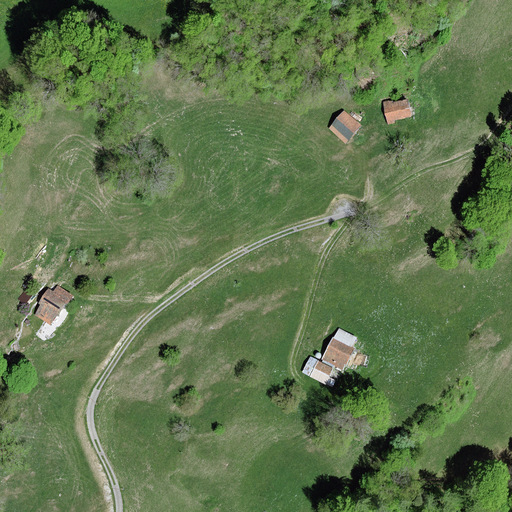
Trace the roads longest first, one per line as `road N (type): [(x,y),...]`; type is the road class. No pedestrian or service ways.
road 1 (track): [(119,511),(90,417),(100,377),(148,319),(199,278),(272,236),(352,212)]
road 2 (track): [(352,212),(324,251),(311,292),(292,365),(307,384)]
